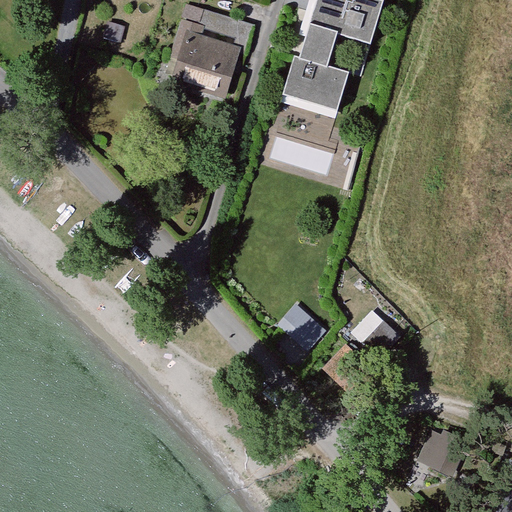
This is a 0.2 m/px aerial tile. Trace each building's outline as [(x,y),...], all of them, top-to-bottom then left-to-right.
[(394,9),(366,0),(325,0),(290,103),(344,122),(358,81),(337,74),(349,40),(380,51),(394,9)] [(229,102),(252,27),(185,7),(178,31),(192,35),(176,86),(229,102)] [(297,302),(275,325),(300,349),(322,326),(297,302)] [(376,309),(352,331),(377,359),(401,338),(376,309)] [(342,341),(315,366),(341,394),(368,369),(342,341)] [(433,422),(415,459),(451,478),(470,441),(433,422)] [(505,511),(511,511),(511,464),(500,463),(490,509),(505,511)]
